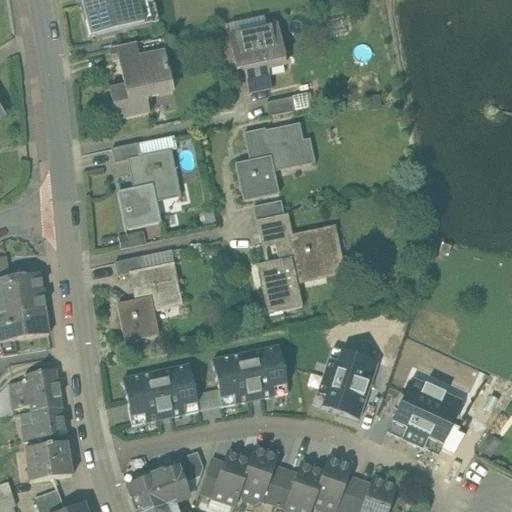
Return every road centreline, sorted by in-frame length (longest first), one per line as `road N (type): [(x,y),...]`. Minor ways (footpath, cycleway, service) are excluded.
road 1 (residential): [(101,455),(227,430),(311,430),(444,488),(436,511)]
road 2 (residential): [(63,208),(101,455)]
road 3 (residential): [(41,0),(63,208)]
